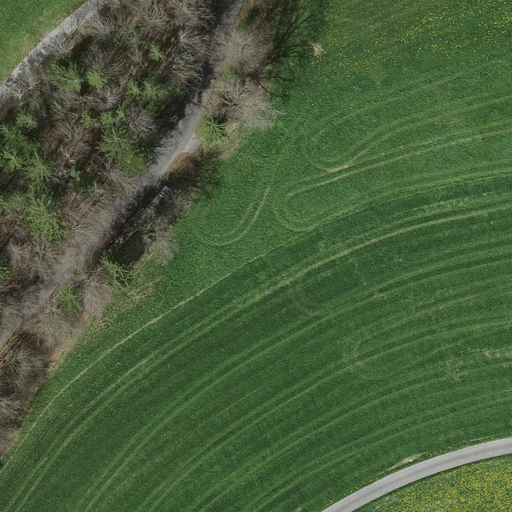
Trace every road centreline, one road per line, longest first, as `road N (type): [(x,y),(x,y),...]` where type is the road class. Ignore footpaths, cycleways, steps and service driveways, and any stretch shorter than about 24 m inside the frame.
road 1 (unclassified): [(0,339),(170,147),(234,0)]
road 2 (track): [(511,444),(422,469),(336,511)]
road 3 (track): [(100,0),(0,100)]
